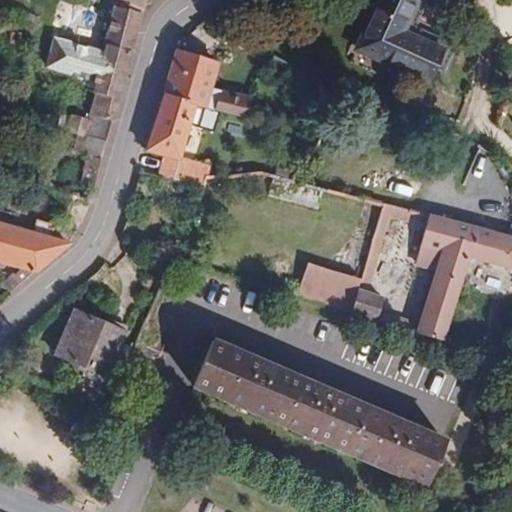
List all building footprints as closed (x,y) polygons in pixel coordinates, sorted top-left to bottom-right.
[(115,120),(147,2),(147,0),(117,0),(106,46),(107,47),(105,53),(56,39),(48,66),(70,72),(72,69),(99,77),(95,90),(97,91),(90,113),(115,120)] [(379,0),(358,47),(387,61),(392,54),(405,61),(401,67),(400,70),(429,83),(444,50),(412,36),(406,33),(410,25),(416,29),(426,6),(412,0),(379,0)] [(412,36),(416,29),(410,25),(406,33),(412,36)] [(218,65),(177,51),(165,94),(193,102),(203,105),(207,106),(218,65)] [(392,54),(387,61),(401,67),(405,61),(392,54)] [(193,102),(165,94),(146,151),(166,158),(161,177),(202,186),(206,177),(209,165),(180,159),(188,125),(193,102)] [(203,105),(193,102),(188,125),(197,126),(203,105)] [(79,133),(85,134),(88,121),(63,113),(59,127),(79,133)] [(109,141),(115,120),(90,113),(88,121),(85,134),(109,141)] [(104,159),(109,141),(85,134),(79,133),(75,151),(90,155),(104,159)] [(97,185),(104,159),(90,155),(83,181),(97,185)] [(412,211),(386,203),(362,280),(358,291),(367,294),(391,218),(409,222),(412,211)] [(450,244),(456,223),(429,215),(423,236),(445,243),(450,244)] [(55,226),(37,220),(34,233),(52,238),(55,226)] [(52,238),(34,233),(0,223),(0,259),(26,263),(37,270),(70,242),(52,238)] [(469,258),(477,228),(466,225),(456,223),(450,244),(445,243),(422,323),(418,334),(444,341),(469,258)] [(511,269),(511,236),(477,228),(469,258),(511,269)] [(11,292),(37,270),(26,263),(18,274),(14,273),(2,285),(11,292)] [(306,272),(299,298),(313,302),(320,276),(306,272)] [(329,307),(351,314),(358,291),(362,280),(340,272),(337,281),(329,307)] [(320,276),(313,302),(329,307),(337,281),(320,276)] [(351,314),(377,321),(380,311),(383,299),(367,294),(358,291),(351,314)] [(75,311),(65,333),(73,337),(82,314),(75,311)] [(377,321),(418,334),(422,323),(380,311),(377,321)] [(73,337),(65,333),(56,355),(86,368),(83,376),(103,385),(126,329),(95,315),(93,318),(82,314),(73,337)] [(424,486),(443,442),(214,343),(195,387),(424,486)]
